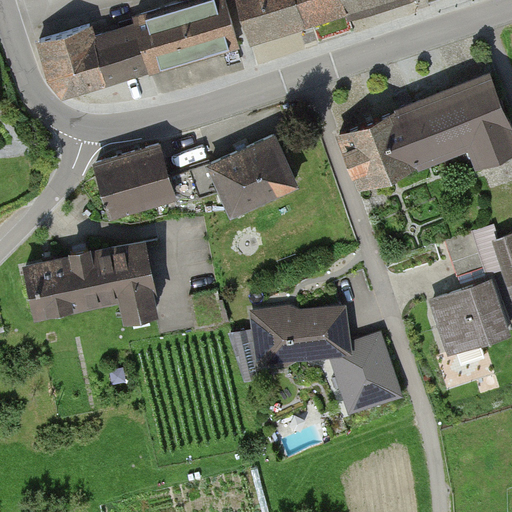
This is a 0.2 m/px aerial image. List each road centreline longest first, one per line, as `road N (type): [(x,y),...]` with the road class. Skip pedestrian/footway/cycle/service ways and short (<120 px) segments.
road 1 (tertiary): [(87,130),(167,120),(511,9)]
road 2 (tertiary): [(4,0),(33,89),(47,108),(87,130)]
road 3 (unclassified): [(0,253),(66,182),(87,130)]
